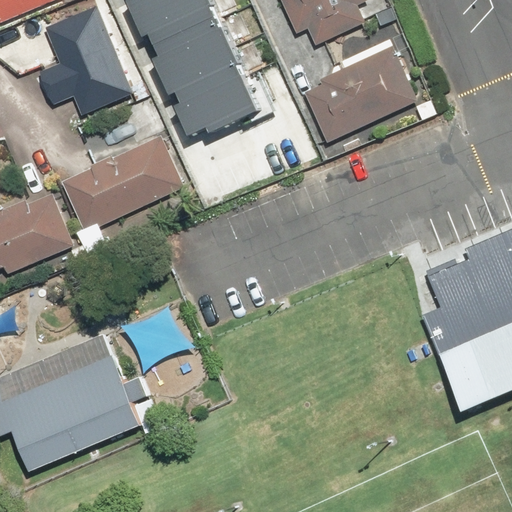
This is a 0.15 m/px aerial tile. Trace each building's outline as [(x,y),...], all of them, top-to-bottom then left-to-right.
[(0,0),(0,20),(50,0),(0,0)] [(71,124),(149,92),(111,0),(108,0),(51,23),(65,57),(46,65),(71,124)] [(140,0),(145,11),(170,0),(140,0)] [(160,28),(164,38),(226,11),(220,0),(170,0),(145,11),(153,30),(160,28)] [(373,0),(294,0),(310,39),(378,12),(373,0)] [(226,11),(164,38),(169,50),(165,51),(173,69),(239,39),(226,11)] [(188,85),(194,98),(254,72),(239,39),(173,69),(181,89),(188,85)] [(407,45),(315,82),(337,136),(428,99),(407,45)] [(270,106),(254,72),(194,98),(188,100),(200,128),(218,120),(221,127),(270,106)] [(181,136),(73,179),(92,227),(200,184),(181,136)] [(0,211),(0,271),(84,238),(63,186),(0,211)] [(425,312),(467,408),(511,388),(511,228),(426,266),(443,304),(425,312)] [(129,354),(0,404),(0,413),(6,429),(18,424),(36,469),(156,422),(129,354)]
